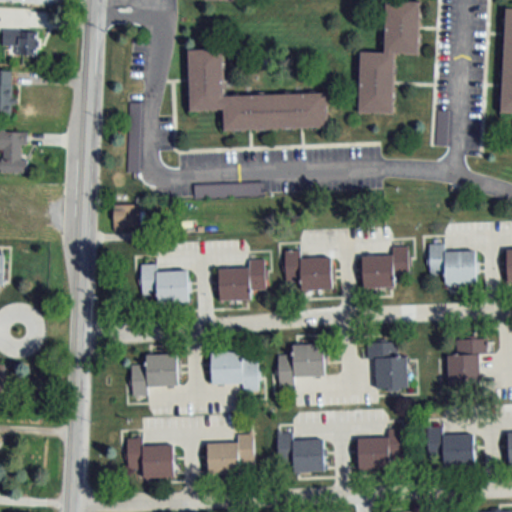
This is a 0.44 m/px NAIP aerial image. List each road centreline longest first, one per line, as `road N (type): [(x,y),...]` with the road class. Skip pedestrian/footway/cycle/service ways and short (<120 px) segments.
road 1 (residential): [(60,511),(84,0)]
road 2 (residential): [(61,505),(511,494)]
road 3 (residential): [(68,335),(511,307)]
